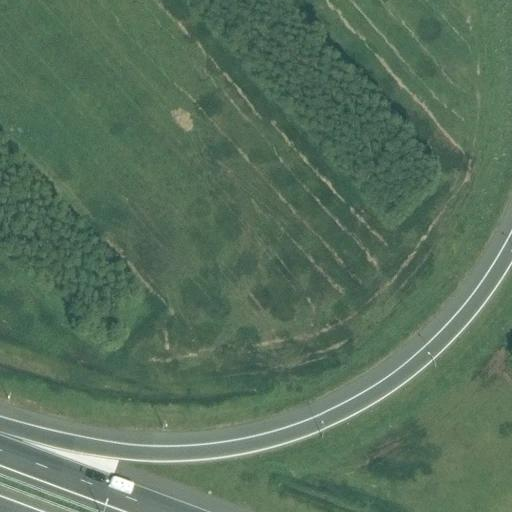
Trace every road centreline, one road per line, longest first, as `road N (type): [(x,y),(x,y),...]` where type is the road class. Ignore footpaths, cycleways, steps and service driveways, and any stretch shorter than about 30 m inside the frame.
road 1 (motorway): [(511,246),(430,352),(371,399),(293,436),(184,456),(0,438)]
road 2 (motorway): [(161,511),(0,452)]
